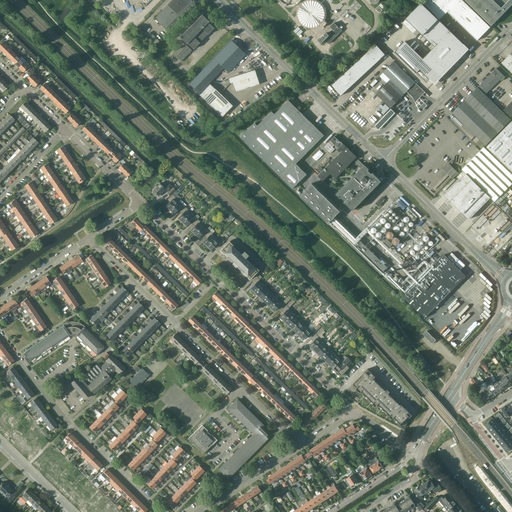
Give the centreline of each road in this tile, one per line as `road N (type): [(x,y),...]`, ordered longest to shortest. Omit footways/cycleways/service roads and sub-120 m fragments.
road 1 (unclassified): [(0,333),(68,424),(157,511)]
road 2 (unclassified): [(381,160),(212,0)]
road 3 (unclassified): [(240,387),(87,238)]
road 4 (unclassified): [(381,160),(511,27)]
road 5 (unclassified): [(256,316),(140,203)]
road 6 (unclassified): [(485,261),(381,160)]
road 7 (residential): [(348,412),(256,316)]
road 8 (residential): [(198,511),(300,445)]
